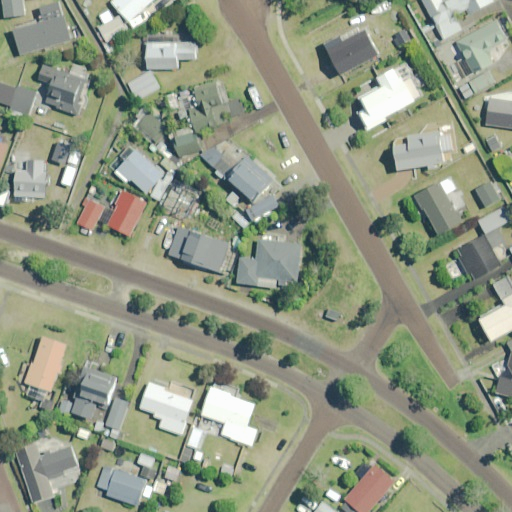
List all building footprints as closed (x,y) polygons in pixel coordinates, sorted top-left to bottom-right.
[(27,16),(25,0),(5,0),(7,18),(27,16)] [(132,23),(137,18),(143,24),(153,16),(147,9),(157,0),(116,0),(114,3),(132,23)] [(424,0),(446,41),(465,31),(457,16),(468,10),(471,16),(496,3),(493,0),(424,0)] [(74,42),(62,3),(43,9),(47,22),(16,31),(24,56),(74,42)] [(104,16),(108,24),(101,29),(109,42),(129,31),(121,17),(116,20),(111,12),(104,16)] [(499,21),(451,46),(460,63),(468,59),(476,75),(497,64),(489,49),(509,38),(499,21)] [(381,57),(365,26),(344,37),(328,46),(344,76),(381,57)] [(405,29),(392,36),(399,48),(412,41),(405,29)] [(180,60),(198,60),(198,44),(149,44),(149,60),(149,70),(180,70),(180,60)] [(47,62),(45,67),(41,80),(54,85),(47,105),(79,116),(91,83),(88,82),(90,75),(86,74),(89,66),(68,59),(65,68),(47,62)] [(417,102),(398,69),(379,79),(383,86),(360,98),(366,109),(359,113),(368,130),(417,102)] [(162,89),(153,72),(133,83),(142,100),(162,89)] [(498,86),(491,73),(472,82),(479,95),(498,86)] [(223,79),(209,85),(184,96),(200,134),(245,115),(239,100),(232,103),(223,79)] [(18,89),(0,83),(0,103),(13,107),(11,113),(30,119),(38,93),(19,87),(18,89)] [(511,91),(493,89),(492,97),(485,96),(484,109),(491,110),(489,126),(511,129),(511,91)] [(169,133),(150,111),(139,120),(158,142),(169,133)] [(204,150),(197,132),(176,141),(183,159),(204,150)] [(446,163),(441,134),(396,142),(402,171),(446,163)] [(503,149),(497,138),(489,142),(494,153),(503,149)] [(0,176),(10,147),(0,143),(0,176)] [(275,180),(237,146),(227,157),(214,145),(203,157),(255,204),(248,209),(256,221),(281,206),(273,193),(267,188),(275,180)] [(165,175),(132,146),(123,156),(128,160),(116,174),(128,184),(132,180),(149,194),(165,175)] [(84,154),(74,150),(69,163),(78,167),(84,154)] [(46,174),(47,161),(30,160),(29,173),(18,172),(17,197),(47,198),(49,174),(46,174)] [(459,190),(452,178),(419,197),(441,236),(464,223),(449,196),(459,190)] [(503,200),(493,183),(479,190),(488,208),(503,200)] [(135,235),(149,202),(119,189),(110,209),(90,200),(78,225),(95,232),(100,220),(135,235)] [(242,199),(233,191),(225,200),(234,208),(242,199)] [(511,221),(511,216),(507,208),(481,222),(489,236),(459,252),(476,281),(504,266),(495,250),(507,243),(499,229),(511,221)] [(248,218),(240,209),(232,217),(241,225),(248,218)] [(231,245),(180,227),(171,256),(221,273),(231,245)] [(304,246),(261,240),(258,261),(243,259),(240,284),(278,289),(278,281),(299,283),(304,246)] [(511,332),(511,280),(510,277),(497,284),(509,305),(482,320),(494,342),(511,332)] [(40,409),(53,414),(57,402),(51,400),(70,346),(46,337),(35,367),(26,364),(17,391),(43,401),(40,409)] [(511,341),(509,343),(511,349),(511,355),(511,357),(510,360),(510,363),(510,366),(511,368),(511,371),(511,376),(511,381),(502,378),(497,393),(511,398),(511,341)] [(94,420),(98,408),(108,411),(100,434),(119,440),(132,403),(113,396),(119,379),(91,369),(80,404),(65,399),(62,410),(94,420)] [(175,382),(171,393),(151,386),(143,408),(167,417),(162,428),(183,436),(195,402),(199,391),(175,382)] [(199,415),(189,445),(200,449),(206,431),(223,437),(255,447),(260,430),(250,427),(257,406),(237,399),(241,389),(223,382),(220,389),(213,387),(203,417),(199,415)] [(93,431),(82,427),(78,437),(89,442),(93,431)] [(117,444),(106,440),(102,450),(114,454),(117,444)] [(56,497),(54,490),(75,483),(82,472),(73,447),(42,458),(38,446),(19,452),(36,503),(56,497)] [(377,466),(374,471),(366,464),(353,480),(360,486),(348,501),(360,511),(372,511),(397,483),(377,466)] [(134,477),(136,472),(125,469),(123,473),(107,468),(98,494),(140,507),(148,482),(155,484),(159,472),(146,467),(142,479),(134,477)] [(181,472),(171,468),(167,478),(178,482),(181,472)] [(168,485),(157,482),(154,491),(165,495),(168,485)] [(336,511),(325,503),(317,511),(336,511)]
